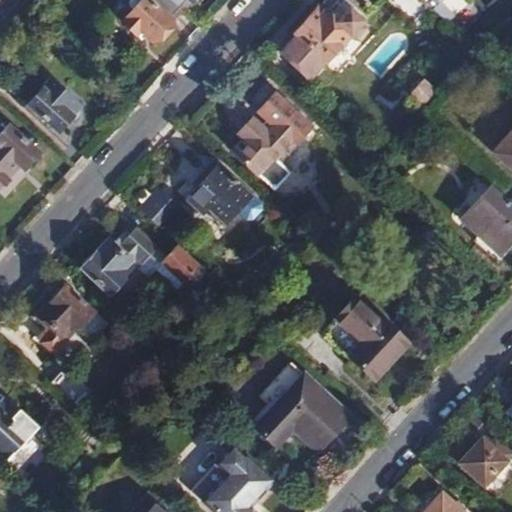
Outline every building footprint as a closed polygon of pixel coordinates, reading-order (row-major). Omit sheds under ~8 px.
[(167,17),(175,8),(166,0),(137,0),(120,19),(133,31),(139,26),(151,38),(169,19),(167,17)] [(354,3),(350,0),(333,0),(331,2),(328,0),(322,0),(293,30),(299,37),(284,54),(308,77),(322,60),(324,62),(349,32),(353,35),(364,24),(360,20),(364,17),(352,6),(354,3)] [(429,7),(421,0),(389,0),(414,22),(429,7)] [(476,0),(486,10),(496,0),(476,0)] [(26,102),(52,129),(54,126),(57,129),(68,117),(66,114),(76,104),(48,78),(26,102)] [(414,89),(424,98),(434,86),(423,78),(414,89)] [(229,149),(272,188),(287,172),(277,162),(310,125),(274,94),(256,112),(270,125),(264,131),(250,118),(236,132),(240,136),(229,149)] [(0,131),(0,162),(12,174),(22,163),(24,165),(33,155),(32,153),(33,151),(6,125),(0,131)] [(511,129),(491,153),(511,172),(511,129)] [(212,161),(180,195),(198,212),(207,205),(210,209),(206,212),(213,219),(214,217),(219,221),(221,219),(223,221),(247,194),(212,161)] [(511,204),(489,182),(459,215),(479,233),(474,239),(494,257),(511,238),(511,204)] [(156,187),(137,207),(154,223),(173,203),(156,187)] [(132,262),(137,266),(156,246),(129,221),(116,235),(122,241),(115,247),(110,242),(106,238),(79,267),(92,280),(90,281),(96,287),(97,285),(105,292),(120,278),(118,276),(132,262)] [(116,235),(110,242),(115,247),(122,241),(116,235)] [(162,263),(181,282),(188,288),(205,270),(179,244),(167,257),(162,263)] [(156,246),(137,266),(148,276),(154,271),(162,263),(167,257),(156,246)] [(162,263),(154,271),(174,288),(181,282),(162,263)] [(75,326),(89,311),(81,303),(82,302),(76,296),(75,298),(61,285),(59,286),(56,283),(47,293),(50,297),(36,313),(58,334),(60,332),(62,335),(73,324),(75,326)] [(345,358),(371,382),(405,345),(381,321),(379,323),(351,299),(323,330),(348,354),(345,358)] [(102,323),(89,311),(75,326),(89,338),(102,323)] [(253,427),(275,448),(291,430),(316,453),(348,418),(287,361),(256,396),(270,409),(253,427)] [(62,371),(49,384),(73,406),(85,393),(62,371)] [(511,387),(497,375),(485,388),(507,408),(503,412),(511,419),(511,387)] [(7,463),(13,468),(37,443),(17,423),(21,419),(14,413),(17,410),(2,397),(0,399),(0,461),(5,466),(7,463)] [(121,433),(115,441),(132,457),(139,450),(121,433)] [(458,463),(481,485),(510,454),(493,439),(486,445),(480,440),(458,463)] [(187,490),(210,511),(253,511),(247,505),(272,480),(243,452),(240,454),(230,444),(187,490)] [(420,511),(461,511),(439,492),(420,511)]
